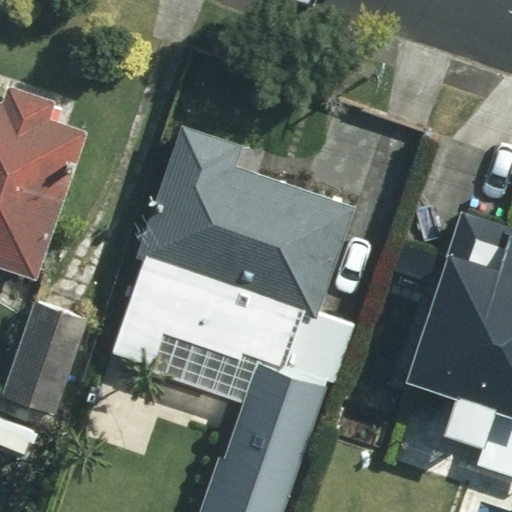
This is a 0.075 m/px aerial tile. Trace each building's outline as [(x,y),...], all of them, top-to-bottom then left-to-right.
[(0,272),(30,282),(78,135),(42,123),(48,106),(0,90),(0,272)] [(346,213),(224,170),(230,153),(171,133),(128,256),(309,320),(346,213)] [(511,234),(454,217),(400,391),(511,425),(511,234)] [(84,323),(29,305),(0,393),(0,404),(52,421),(84,323)] [(277,511),(317,389),(251,368),(205,511),(277,511)] [(385,511),(398,474),(309,444),(286,511),(385,511)] [(0,511),(3,511),(8,508),(0,500),(0,511)]
